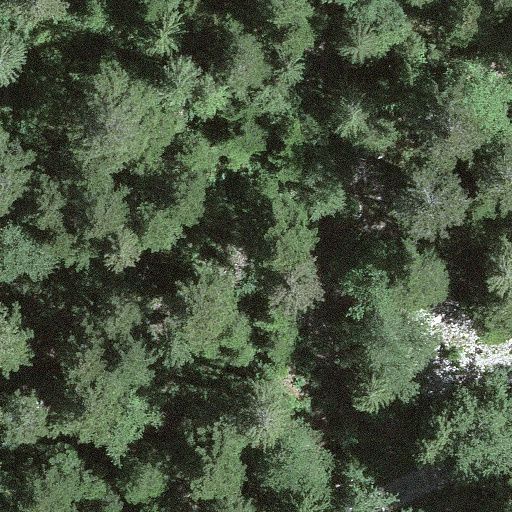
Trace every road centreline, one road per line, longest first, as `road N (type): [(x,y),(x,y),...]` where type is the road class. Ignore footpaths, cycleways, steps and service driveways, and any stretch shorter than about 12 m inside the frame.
road 1 (track): [(511,365),(464,368),(420,334),(383,270),(326,69),(316,0)]
road 2 (track): [(378,511),(511,442)]
